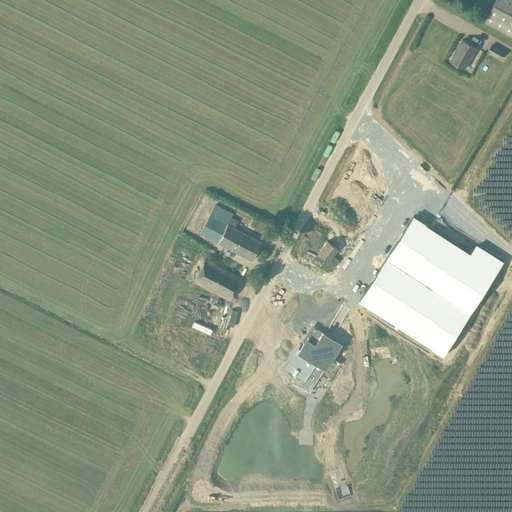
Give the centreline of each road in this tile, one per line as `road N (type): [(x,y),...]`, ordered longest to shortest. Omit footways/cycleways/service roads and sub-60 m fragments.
road 1 (unclassified): [(147,511),(418,0)]
road 2 (track): [(511,258),(353,121)]
